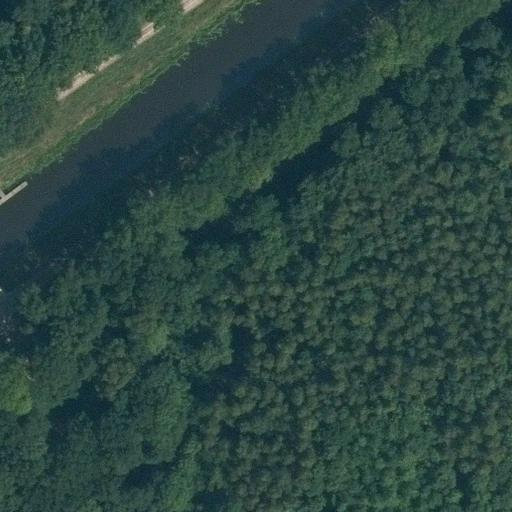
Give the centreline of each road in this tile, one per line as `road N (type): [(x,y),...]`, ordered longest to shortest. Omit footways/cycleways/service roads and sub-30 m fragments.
road 1 (track): [(0,305),(404,0)]
road 2 (track): [(0,127),(184,0)]
road 3 (unclassified): [(55,511),(35,384),(0,321)]
